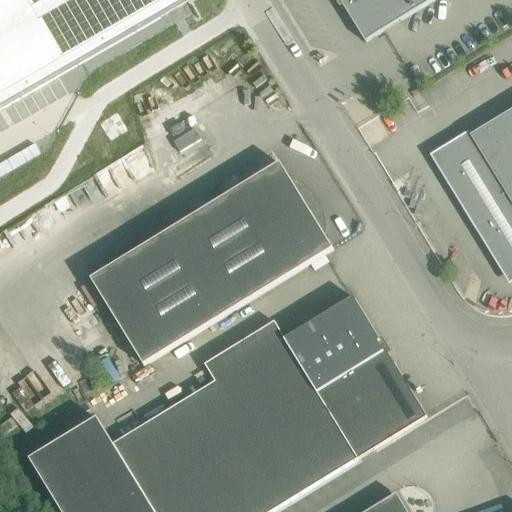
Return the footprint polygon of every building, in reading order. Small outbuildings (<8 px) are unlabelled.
[(0,0),(0,111),(192,0),(0,0)] [(339,0),(367,43),(437,0),(339,0)] [(511,112),(437,158),(511,280),(511,279),(511,112)] [(0,164),(0,178),(40,155),(35,144),(0,164)] [(282,165),(92,279),(146,367),(335,251),(324,234),(323,221),(319,209),(313,198),(304,189),(292,182),(282,165)] [(98,420),(31,461),(62,511),(275,511),(428,418),(387,352),(384,354),(378,344),(381,342),(354,299),(287,340),(276,323),(206,366),(217,383),(114,446),(98,420)] [(407,511),(398,496),(371,511),(407,511)]
